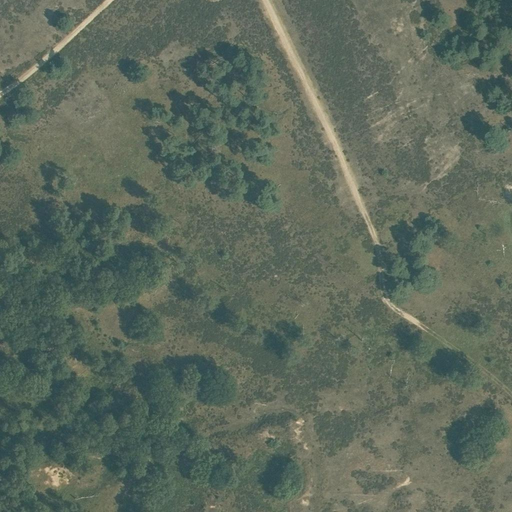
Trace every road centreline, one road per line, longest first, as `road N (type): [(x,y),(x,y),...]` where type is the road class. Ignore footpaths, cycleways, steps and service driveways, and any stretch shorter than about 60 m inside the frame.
road 1 (track): [(264,0),(368,217),(388,298),(511,393)]
road 2 (track): [(0,97),(113,0)]
